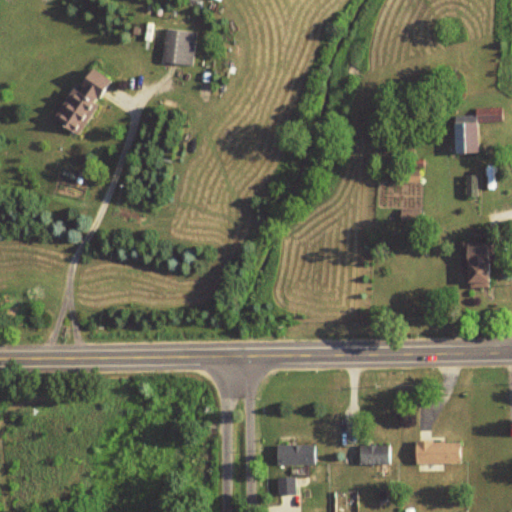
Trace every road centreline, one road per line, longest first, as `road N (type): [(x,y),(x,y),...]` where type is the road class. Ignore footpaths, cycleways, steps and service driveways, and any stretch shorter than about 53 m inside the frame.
road 1 (secondary): [(511,352),(0,357)]
road 2 (residential): [(247,511),(247,408),(233,357)]
road 3 (residential): [(233,357),(224,401),(224,511)]
